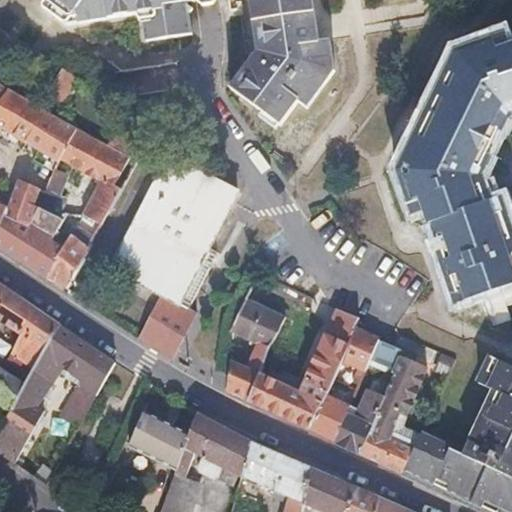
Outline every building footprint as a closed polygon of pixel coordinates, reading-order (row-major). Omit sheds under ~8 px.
[(47,0),(41,11),(65,28),(146,15),(150,39),(197,32),(192,0),(47,0)] [(252,0),(259,48),(233,85),(281,122),(299,99),(308,104),(337,67),(333,38),(320,40),(319,33),(314,0),(252,0)] [(419,218),(430,215),(461,310),(511,291),(511,224),(504,201),(493,205),(485,178),(494,157),(483,152),(485,147),(492,131),(494,128),(506,132),(511,118),(511,46),(511,47),(508,37),(462,53),(406,171),(419,218)] [(62,68),(47,92),(67,104),(82,80),(62,68)] [(0,109),(11,94),(0,87),(0,109)] [(78,131),(11,94),(0,109),(0,127),(63,164),(64,161),(78,131)] [(109,148),(78,131),(64,161),(106,181),(85,217),(103,226),(124,190),(117,186),(143,143),(119,131),(109,148)] [(199,314),(191,310),(183,306),(213,245),(240,195),(173,159),(114,271),(164,297),(141,345),(146,348),(148,346),(171,359),(176,362),(199,314)] [(0,229),(4,217),(19,223),(29,227),(31,224),(42,206),(13,192),(6,210),(0,207),(0,188),(3,182),(0,180),(0,229)] [(39,224),(57,235),(67,218),(42,206),(31,224),(37,227),(39,224)] [(53,243),(57,235),(39,224),(37,227),(30,239),(16,231),(19,223),(4,217),(0,229),(0,246),(48,280),(66,250),(53,243)] [(66,250),(48,280),(65,291),(90,248),(74,237),(66,250)] [(222,250),(213,245),(183,306),(191,310),(218,258),(222,250)] [(19,298),(0,284),(0,400),(12,408),(27,384),(0,367),(0,322),(27,339),(16,357),(35,369),(61,326),(19,298)] [(259,288),(252,303),(271,312),(278,297),(259,288)] [(271,312),(252,303),(236,337),(261,347),(251,369),(233,362),(230,392),(241,397),(252,402),(264,375),(288,320),(271,312)] [(264,375),(252,402),(280,416),(312,431),(329,395),(345,360),(358,331),(364,319),(342,309),(303,394),(264,375)] [(27,384),(12,408),(0,429),(0,453),(14,463),(47,409),(43,406),(67,366),(89,382),(87,390),(99,398),(118,364),(91,346),(61,326),(35,369),(27,384)] [(358,331),(345,360),(369,370),(374,359),(381,342),(358,331)] [(405,353),(381,342),(374,359),(398,369),(402,359),(405,353)] [(494,394),(507,364),(495,358),(482,387),(494,394)] [(404,473),(416,444),(394,433),(402,417),(409,419),(430,372),(402,359),(398,369),(396,374),(400,376),(395,387),(362,454),(404,473)] [(476,450),(457,498),(487,511),(511,511),(511,365),(507,364),(494,394),(470,446),(476,450)] [(365,411),(353,406),(337,442),(353,449),(362,454),(395,387),(379,380),(365,411)] [(353,406),(329,395),(312,431),(325,436),(337,442),(353,406)] [(130,449),(179,470),(199,415),(200,412),(184,402),(172,425),(146,414),(130,449)] [(244,476),(254,443),(199,415),(179,470),(178,473),(187,476),(197,452),(205,456),(200,467),(201,472),(216,479),(220,477),(225,466),(244,476)] [(416,444),(404,473),(457,498),(476,450),(470,446),(464,458),(420,437),(416,444)] [(254,443),(244,476),(288,497),(284,511),(302,511),(304,504),(312,469),(279,454),(254,443)] [(320,472),(312,469),(304,504),(321,511),(377,511),(380,499),(355,488),(320,472)] [(192,511),(204,483),(187,476),(178,473),(162,511),(192,511)] [(411,511),(397,506),(380,499),(377,511),(411,511)]
